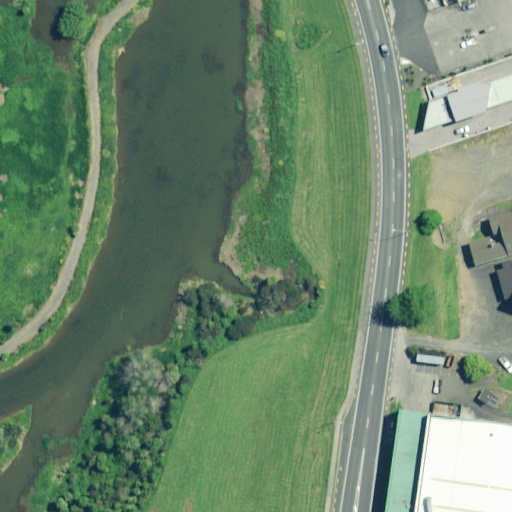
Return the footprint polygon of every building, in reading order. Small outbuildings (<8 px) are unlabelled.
[(485,0),(449,0),(454,12),(485,0)] [(511,87),(437,112),(433,140),(511,114),(511,87)] [(469,240),(478,265),(511,252),(511,208),(490,216),(496,231),(469,240)] [(511,297),(511,266),(494,272),(502,300),(511,297)] [(511,511),(511,433),(417,422),(406,511),(511,511)]
